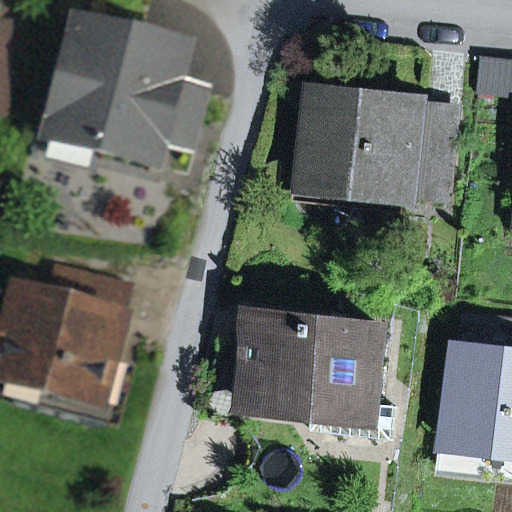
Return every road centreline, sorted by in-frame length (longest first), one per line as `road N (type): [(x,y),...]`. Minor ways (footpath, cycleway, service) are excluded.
road 1 (residential): [(141,511),(272,0)]
road 2 (residential): [(511,14),(372,0)]
